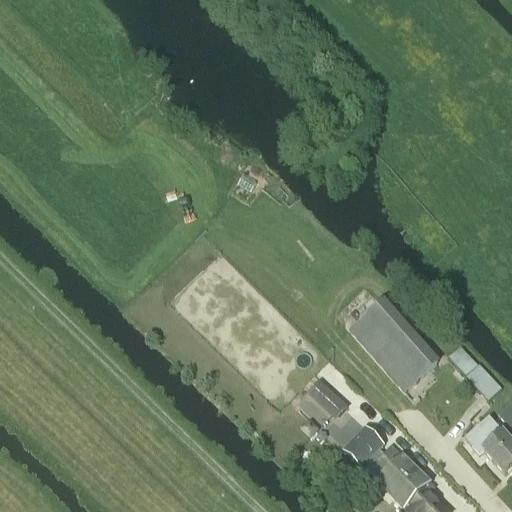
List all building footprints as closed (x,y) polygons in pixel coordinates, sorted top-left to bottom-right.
[(350,335),(404,397),(431,373),(377,311),(350,335)] [(448,363),(488,406),(501,393),(479,369),(477,370),(460,352),(448,363)] [(347,410),(320,385),(311,395),(339,420),(347,410)] [(511,431),(511,405),(498,419),(511,433),(511,431)] [(489,421),(465,443),(480,459),(484,455),(505,479),(511,472),(511,446),(503,437),(489,421)] [(319,433),(309,423),(299,433),(309,443),(319,433)] [(366,434),(346,455),(363,472),(370,465),(384,479),(377,487),(402,511),(444,511),(425,493),(430,489),(402,461),(394,469),(380,455),(384,451),(366,434)]
